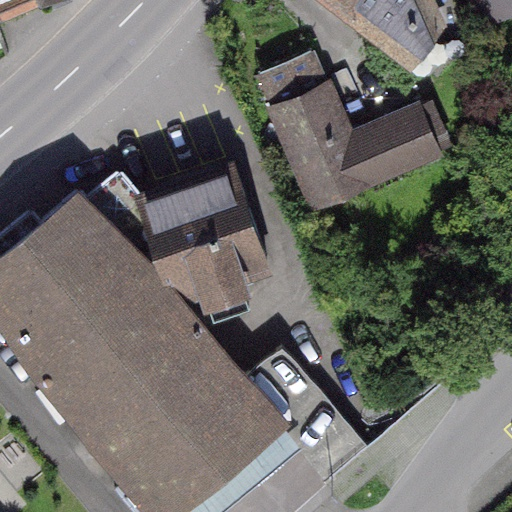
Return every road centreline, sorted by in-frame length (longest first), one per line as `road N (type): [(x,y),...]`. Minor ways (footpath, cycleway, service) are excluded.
road 1 (primary): [(0,139),(148,0)]
road 2 (residential): [(419,511),(511,371)]
